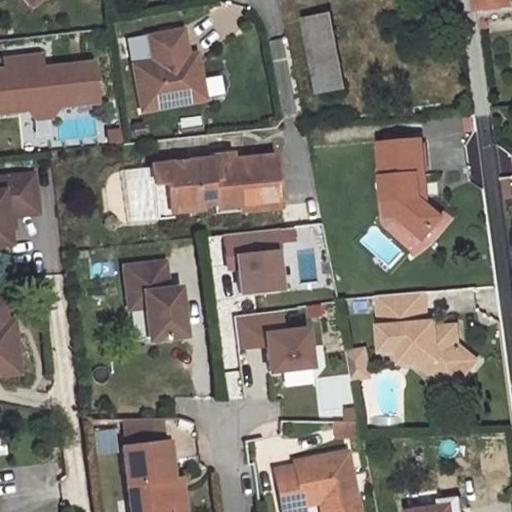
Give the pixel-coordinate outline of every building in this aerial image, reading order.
[(476,0),(480,23),(511,18),(511,10),(511,5),(511,3),(511,0),(476,0)] [(333,16),(306,21),(320,94),(347,89),(333,16)] [(181,29),(126,40),(130,58),(150,54),(151,61),(131,65),(140,111),(195,100),(191,80),(199,78),(196,60),(182,63),(181,57),(186,56),(181,29)] [(150,54),(130,58),(131,65),(151,61),(150,54)] [(196,60),(195,54),(186,56),(181,57),(182,63),(196,60)] [(96,101),(91,62),(53,67),(54,72),(41,73),(38,55),(2,60),(3,70),(0,70),(0,112),(24,110),(35,117),(54,115),(63,105),(96,101)] [(203,98),(199,78),(191,80),(195,100),(203,98)] [(118,131),(106,132),(108,144),(120,143),(118,131)] [(423,141),(381,145),(385,201),(398,200),(399,216),(399,218),(425,239),(443,218),(428,205),(421,199),(419,176),(426,175),(423,141)] [(210,159),(147,166),(149,184),(162,183),(165,213),(197,209),(196,205),(210,203),(211,213),(275,206),(269,155),(224,159),(225,169),(212,170),(210,159)] [(224,155),(210,157),(210,159),(212,170),(225,169),(224,159),(224,155)] [(37,213),(32,173),(0,177),(0,245),(9,244),(7,228),(6,217),(12,216),(37,213)] [(428,205),(426,175),(419,176),(421,199),(428,205)] [(162,183),(149,184),(152,215),(165,213),(162,183)] [(398,200),(385,201),(386,217),(399,216),(398,200)] [(276,229),(277,242),(294,240),(293,227),(276,229)] [(276,229),(236,233),(239,254),(234,255),(239,293),(280,289),(275,252),(279,251),(277,242),(276,229)] [(239,254),(236,233),(221,235),(223,256),(234,255),(239,254)] [(140,307),(144,307),(148,340),(185,336),(179,286),(167,288),(163,262),(122,268),(125,295),(138,294),(140,307)] [(428,324),(425,293),(378,296),(383,352),(401,350),(416,349),(417,362),(431,361),(458,384),(477,361),(458,346),(457,327),(437,328),(428,329),(428,324)] [(138,294),(125,295),(127,309),(140,307),(138,294)] [(0,373),(16,372),(12,332),(5,333),(4,319),(1,297),(0,297),(0,373)] [(280,310),(232,316),(237,349),(265,345),(268,371),(301,367),(309,356),(305,328),(282,331),(280,310)] [(11,318),(4,319),(5,333),(12,332),(11,318)] [(416,349),(401,350),(402,364),(417,362),(416,349)] [(364,350),(347,353),(352,380),(362,378),(360,365),(366,364),(364,350)] [(431,361),(417,362),(452,392),(458,384),(431,361)] [(366,364),(360,365),(362,378),(369,377),(366,364)] [(162,418),(119,419),(122,446),(165,441),(162,418)] [(360,423),(335,422),(335,438),(363,438),(360,423)] [(56,446),(53,430),(42,432),(45,448),(56,446)] [(114,430),(93,433),(94,447),(115,445),(114,430)] [(122,446),(121,447),(129,511),(174,511),(171,479),(166,441),(165,441),(122,446)] [(116,451),(115,445),(94,447),(95,454),(116,451)] [(325,500),(326,511),(356,511),(345,451),(292,462),(293,466),(272,469),(280,511),(294,511),(303,510),(302,504),(318,501),(325,500)] [(184,511),(180,478),(171,479),(174,511),(184,511)] [(440,508),(409,511),(454,511),(453,499),(439,500),(440,508)] [(326,511),(325,500),(318,501),(319,511),(326,511)]
